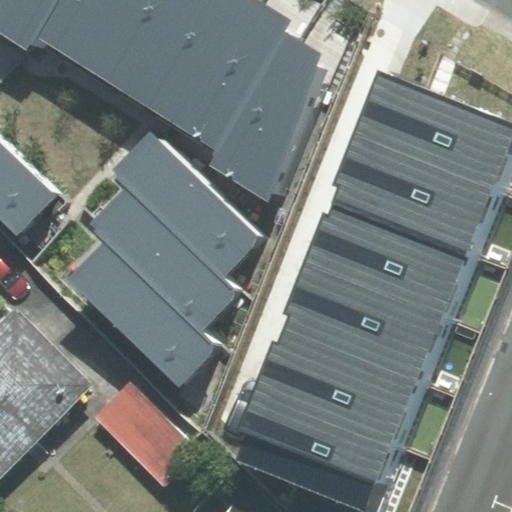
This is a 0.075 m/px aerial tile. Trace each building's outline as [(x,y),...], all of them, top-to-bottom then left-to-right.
[(0,0),(0,31),(26,48),(33,37),(57,0),(0,0)] [(57,0),(33,37),(91,73),(135,0),(57,0)] [(196,0),(135,0),(91,73),(136,100),(196,0)] [(260,0),(196,0),(136,100),(181,128),(260,0)] [(292,19),(261,0),(260,0),(181,128),(215,148),(285,32),(292,19)] [(322,54),(285,32),(215,148),(208,166),(269,202),(322,54)] [(511,123),(378,70),(352,132),(494,187),(511,140),(511,123)] [(338,187),(331,204),(467,257),(494,187),(352,132),(332,184),(338,187)] [(150,133),(111,173),(126,187),(222,278),(260,239),(150,133)] [(0,141),(0,219),(17,235),(56,195),(0,141)] [(88,227),(103,240),(200,333),(238,294),(222,278),(126,187),(88,227)] [(467,257),(331,204),(328,214),(323,212),(303,262),(443,316),(467,257)] [(103,240),(66,278),(179,385),(215,347),(200,333),(103,240)] [(443,316),(303,262),(282,313),(289,315),(283,328),(418,381),(443,316)] [(0,484),(102,394),(27,310),(0,334),(0,484)] [(418,381),(283,328),(278,342),(271,340),(252,390),(393,444),(418,381)] [(142,382),(103,418),(168,488),(206,453),(142,382)] [(365,511),(393,444),(252,390),(238,430),(246,434),(236,460),(365,511)] [(255,511),(241,502),(233,511),(255,511)]
